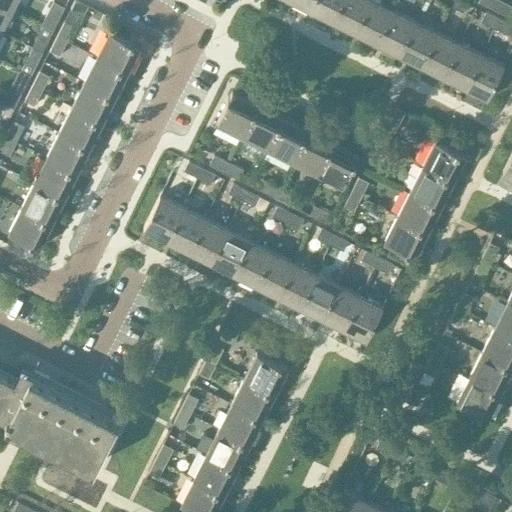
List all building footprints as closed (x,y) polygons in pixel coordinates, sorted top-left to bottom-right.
[(0,0),(0,1),(13,8),(16,0),(0,0)] [(52,0),(42,23),(53,28),(65,5),(54,0),(52,0)] [(313,0),(309,7),(332,19),(340,0),(313,0)] [(340,0),(332,19),(354,30),(368,0),(340,0)] [(379,0),(368,0),(354,30),(376,41),(393,7),(379,0)] [(463,11),(468,1),(465,0),(451,0),(449,4),(463,11)] [(511,4),(503,0),(497,0),(493,7),(508,15),(511,6),(511,4)] [(0,29),(2,31),(13,8),(0,1),(0,29)] [(74,24),(77,16),(76,10),(70,7),(64,19),(74,24)] [(393,7),(376,41),(398,52),(415,18),(393,7)] [(485,10),(481,20),(494,27),(499,17),(485,10)] [(511,23),(499,17),(494,27),(507,33),(511,24),(511,23)] [(415,18),(398,52),(420,63),(437,29),(415,18)] [(74,24),(64,19),(57,34),(67,39),(75,24),(74,24)] [(32,46),(42,51),(53,28),(42,23),(43,24),(32,46)] [(96,54),(128,69),(140,44),(109,28),(96,54)] [(437,29),(420,63),(442,74),(459,40),(437,29)] [(67,39),(57,34),(50,49),(60,54),(67,39)] [(459,40),(442,74),(464,85),(482,51),(459,40)] [(42,51),(32,46),(21,69),(31,74),(42,51)] [(487,97),(504,62),(482,51),(464,85),(487,97)] [(83,79),(115,95),(128,69),(96,54),(83,79)] [(19,68),(13,79),(25,85),(31,74),(21,69),(19,68)] [(32,84),(42,89),(49,74),(39,69),(32,84)] [(71,104),(102,120),(115,95),(83,79),(71,104)] [(42,89),(32,84),(25,99),(35,104),(42,89)] [(242,134),(258,102),(232,89),(216,121),(242,134)] [(267,147),(280,120),(283,115),(258,102),(242,134),(267,147)] [(58,129),(90,145),(102,120),(71,104),(58,129)] [(292,159),(306,131),(308,128),(283,115),(280,120),(267,147),(292,159)] [(7,134),(17,139),(24,124),(14,119),(7,134)] [(376,140),(386,145),(393,130),(383,125),(376,140)] [(317,172),(331,143),(333,140),(308,128),(306,131),(292,159),(317,172)] [(45,154),(77,170),(90,145),(58,129),(45,154)] [(17,139),(7,134),(0,148),(0,149),(10,154),(17,139)] [(421,163),(450,177),(453,178),(466,153),(434,137),(421,163)] [(331,143),(317,172),(343,185),(359,153),(333,140),(331,143)] [(376,140),(369,155),(390,165),(396,153),(385,148),(386,145),(376,140)] [(511,152),(503,171),(511,175),(511,152)] [(224,170),(229,160),(214,153),(209,163),(224,170)] [(33,179),(65,195),(77,170),(45,154),(33,179)] [(202,166),(188,159),(180,175),(192,181),(195,175),(197,176),(202,166)] [(229,160),(224,170),(239,178),(244,168),(229,160)] [(409,188),(440,204),(453,178),(450,177),(421,163),(409,188)] [(202,166),(197,176),(211,182),(216,172),(202,166)] [(351,190),(361,195),(368,180),(358,175),(351,190)] [(279,185),(264,178),(259,188),(274,195),(279,185)] [(20,204),(49,218),(52,220),(65,195),(33,179),(20,204)] [(242,198),(246,188),(233,181),(228,191),(242,198)] [(279,185),(274,195),(289,203),(294,193),(279,185)] [(246,188),(242,198),(255,204),(260,195),(246,188)] [(396,213),(425,227),(428,229),(440,204),(409,188),(396,213)] [(361,195),(351,190),(344,205),(354,210),(361,195)] [(166,238),(183,204),(160,192),(143,226),(166,238)] [(315,203),(310,213),(325,221),(330,211),(315,203)] [(49,218),(20,204),(7,229),(39,245),(52,220),(49,218)] [(183,204),(166,238),(188,249),(205,215),(183,204)] [(277,204),(272,214),(286,220),(291,210),(277,204)] [(291,210),(286,220),(299,227),(304,217),(291,210)] [(428,229),(425,227),(396,213),(383,238),(415,254),(428,229)] [(205,215),(188,249),(210,260),(227,226),(205,215)] [(227,226),(210,260),(233,271),(250,237),(227,226)] [(330,242),(335,233),(322,226),(317,236),(330,242)] [(335,233),(330,242),(343,249),(348,239),(335,233)] [(250,237),(233,271),(255,282),(272,248),(250,237)] [(482,255),(492,260),(499,245),(489,240),(482,255)] [(272,248),(255,282),(277,293),(294,259),(272,248)] [(366,248),(361,258),(374,264),(379,255),(366,248)] [(379,255),(374,264),(388,271),(393,262),(379,255)] [(474,270),(484,275),(492,260),(482,255),(474,270)] [(294,259),(277,293),(299,304),(316,270),(294,259)] [(316,270),(299,304),(321,315),(338,281),(316,270)] [(338,281),(321,315),(343,326),(360,292),(338,281)] [(457,305),(467,310),(474,295),(464,290),(457,305)] [(360,292),(343,326),(366,338),(383,304),(360,292)] [(494,324),(511,333),(511,301),(506,299),(494,324)] [(467,310),(457,305),(449,320),(459,325),(467,310)] [(233,343),(239,331),(224,323),(218,335),(233,343)] [(481,349),(511,364),(511,333),(494,324),(481,349)] [(431,356),(441,361),(449,346),(439,340),(431,356)] [(206,357),(216,362),(223,347),(213,342),(206,357)] [(468,374),(500,390),(511,365),(511,364),(481,349),(468,374)] [(243,376),(271,390),(274,392),(288,366),(256,350),(243,376)] [(441,361),(431,356),(424,370),(434,375),(441,361)] [(216,362),(206,357),(199,371),(209,376),(216,362)] [(0,411),(8,415),(5,420),(16,426),(93,465),(101,450),(120,411),(22,362),(15,375),(0,367),(0,411)] [(456,400),(487,416),(500,390),(468,374),(456,400)] [(274,392),(271,390),(243,376),(230,401),(255,413),(262,417),(274,392)] [(181,407),(191,412),(198,397),(188,392),(181,407)] [(262,417),(255,413),(230,401),(218,426),(246,440),(249,441),(262,417)] [(183,426),(185,423),(189,425),(193,417),(189,415),(191,412),(181,407),(173,421),(183,426)] [(249,441),(246,440),(218,426),(205,450),(237,466),(249,441)] [(389,454),(394,444),(380,437),(376,447),(389,454)] [(156,456),(166,462),(173,447),(163,442),(156,456)] [(394,444),(389,454),(402,460),(407,450),(394,444)] [(237,466),(205,450),(193,475),(224,491),(237,466)] [(166,462),(156,456),(148,472),(158,477),(166,462)] [(433,476),(438,466),(425,460),(420,469),(433,476)] [(438,466),(433,476),(447,483),(452,473),(438,466)] [(180,501),(201,511),(213,511),(224,491),(193,475),(180,501)] [(477,498),(482,488),(469,482),(464,492),(477,498)] [(330,511),(359,511),(367,497),(344,486),(330,511)] [(482,488),(477,498),(491,505),(496,495),(482,488)] [(367,497),(359,511),(387,511),(389,508),(367,497)] [(16,511),(28,511),(31,507),(18,500),(13,510),(16,511)]
